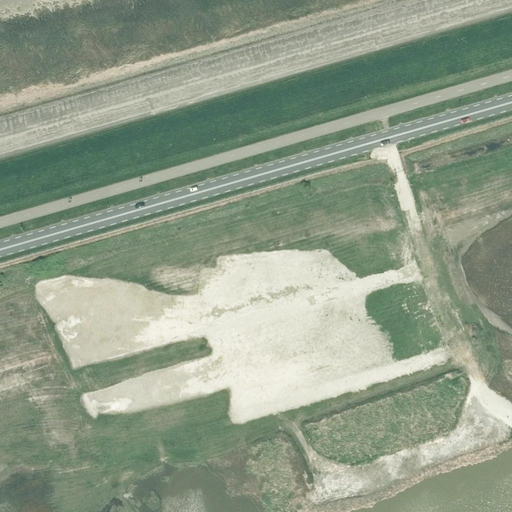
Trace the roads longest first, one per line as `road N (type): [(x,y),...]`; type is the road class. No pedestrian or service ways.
road 1 (unclassified): [(0,223),(511,75)]
road 2 (primary): [(0,250),(511,102)]
